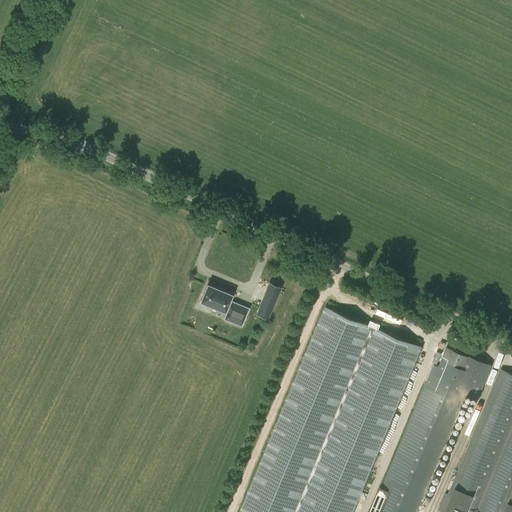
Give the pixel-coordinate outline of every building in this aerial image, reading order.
[(268,281),(256,313),(268,318),(281,286),(268,281)] [(227,305),(232,294),(207,284),(200,301),(225,311),(225,310),(228,311),(225,319),(241,326),(245,318),(234,313),(236,309),(227,305)] [(353,511),(422,347),(379,329),(380,324),(370,320),(368,324),(324,306),(238,511),(353,511)] [(478,397),(492,364),(465,353),(465,354),(445,346),(441,344),(425,382),(424,382),(381,487),(379,487),(368,511),(415,511),(466,392),(478,397)] [(439,511),(511,511),(511,372),(500,368),(447,494),(444,493),(437,509),(440,511),(439,511)]
